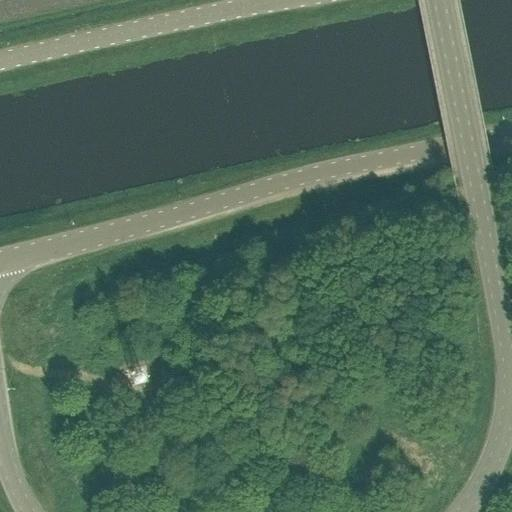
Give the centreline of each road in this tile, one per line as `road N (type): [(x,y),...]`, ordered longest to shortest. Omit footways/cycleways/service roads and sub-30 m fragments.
road 1 (tertiary): [(455,511),(482,477),(497,436),(507,352),(436,0)]
road 2 (tertiary): [(0,259),(299,179),(511,135)]
road 3 (tertiary): [(293,0),(0,62)]
